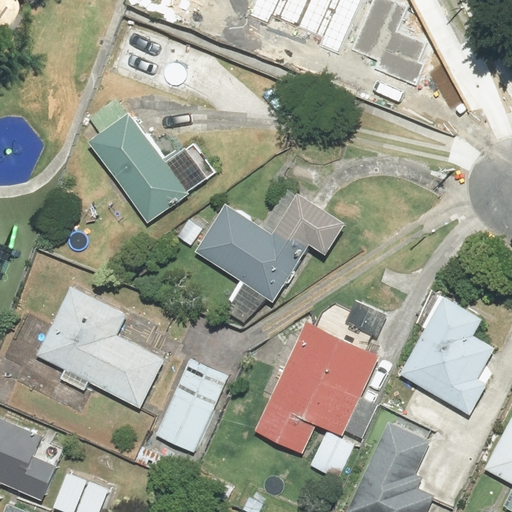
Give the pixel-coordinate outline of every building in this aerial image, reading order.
[(0,0),(0,32),(23,2),(20,0),(0,0)] [(255,0),(249,15),(268,23),(271,15),(298,26),(309,0),(255,0)] [(317,45),(337,54),(361,0),(309,0),(298,26),(321,37),(317,45)] [(387,0),(372,0),(352,49),(380,61),(377,69),(416,85),(433,46),(401,33),(411,10),(387,0)] [(210,57),(137,28),(120,70),(194,98),(210,57)] [(107,134),(103,137),(155,219),(199,191),(147,109),(136,116),(124,97),(95,115),(107,134)] [(235,198),(203,248),(282,297),(318,239),(340,253),(362,218),(310,186),(284,228),(235,198)] [(398,294),(374,279),(350,318),(374,333),(398,294)] [(79,282),(44,352),(150,405),(175,355),(128,331),(138,311),(79,282)] [(494,315),(453,295),(410,379),(477,413),(495,377),(487,373),(503,343),(484,334),(494,315)] [(389,350),(315,317),(263,430),(313,452),(327,422),(351,433),(389,350)] [(237,372),(197,355),(162,433),(203,451),(237,372)] [(54,432),(0,408),(0,475),(29,488),(54,432)] [(438,438),(398,419),(361,496),(372,501),(366,511),(432,511),(441,494),(424,486),(429,476),(422,472),(438,438)] [(511,432),(493,466),(511,476),(511,501),(511,503),(511,432)] [(172,448),(148,439),(140,462),(164,471),(172,448)] [(228,457),(214,452),(203,480),(217,485),(228,457)] [(108,511),(117,490),(74,473),(60,508),(70,511),(108,511)] [(7,511),(0,509),(0,511),(48,511),(49,510),(17,498),(12,511),(7,511)]
